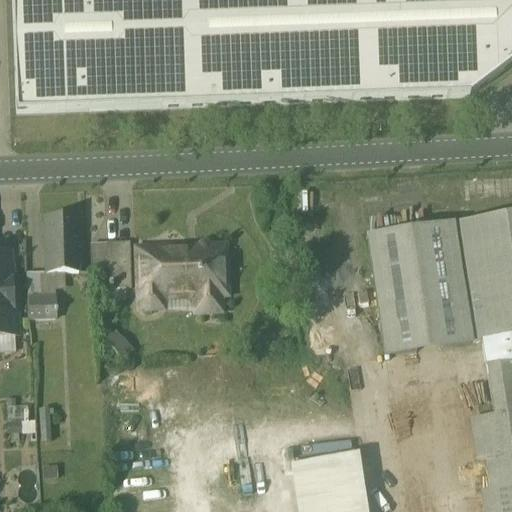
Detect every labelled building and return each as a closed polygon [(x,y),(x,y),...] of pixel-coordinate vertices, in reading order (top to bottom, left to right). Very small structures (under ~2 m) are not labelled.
[(511,0),(11,0),(16,116),(469,100),(511,66),(511,0)] [(511,217),(454,226),(472,345),(482,343),(489,390),(511,385),(511,217)] [(78,219),(45,220),(46,276),(79,275),(78,219)] [(453,226),(367,239),(385,358),(472,345),(453,226)] [(197,251),(142,253),(143,270),(139,270),(141,311),(162,310),(161,299),(196,298),(196,314),(220,313),(219,280),(225,280),(224,250),(212,251),(211,247),(209,246),(208,244),(205,244),(203,244),(201,245),(200,246),(199,247),(198,249),(197,251)] [(130,245),(107,246),(108,270),(108,273),(109,292),(132,291),(130,245)] [(107,246),(91,247),(92,270),(108,270),(107,246)] [(9,255),(0,255),(0,338),(14,337),(13,317),(11,283),(13,283),(12,269),(10,269),(9,255)] [(27,275),(28,302),(42,301),(41,275),(27,275)] [(42,301),(28,302),(29,322),(57,321),(56,301),(42,301)] [(289,326),(281,327),(281,339),(289,338),(289,326)] [(132,352),(115,335),(106,344),(122,362),(132,352)] [(511,511),(511,385),(489,390),(500,460),(477,463),(482,495),(481,496),(483,511),(511,511)] [(362,511),(354,458),(295,467),(301,511),(362,511)]
